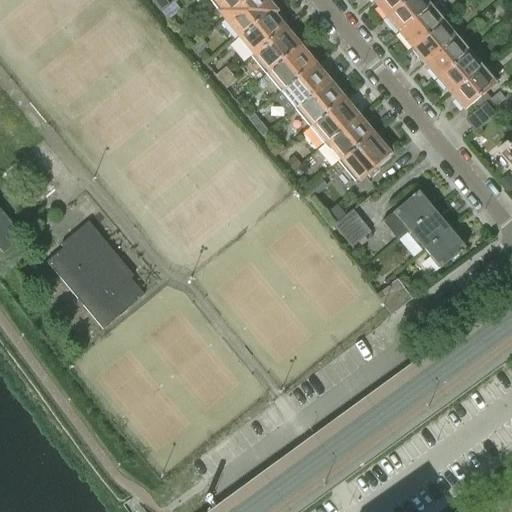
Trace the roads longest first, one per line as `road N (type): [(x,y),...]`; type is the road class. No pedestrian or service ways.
road 1 (residential): [(197,488),(396,351),(403,322),(511,246)]
road 2 (tertiary): [(246,511),(511,315)]
road 3 (residential): [(511,235),(318,0)]
